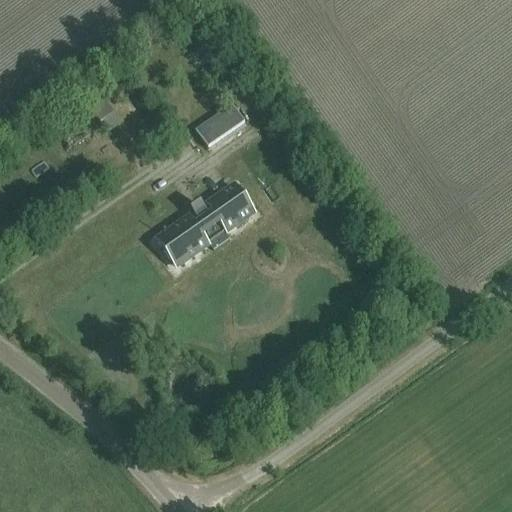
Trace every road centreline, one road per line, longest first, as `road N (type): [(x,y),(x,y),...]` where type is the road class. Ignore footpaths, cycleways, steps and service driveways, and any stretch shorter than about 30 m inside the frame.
road 1 (unclassified): [(200,511),(511,281)]
road 2 (unknown): [(0,293),(67,227),(146,177),(184,172),(239,193)]
road 3 (tertiary): [(180,511),(72,406),(0,350)]
